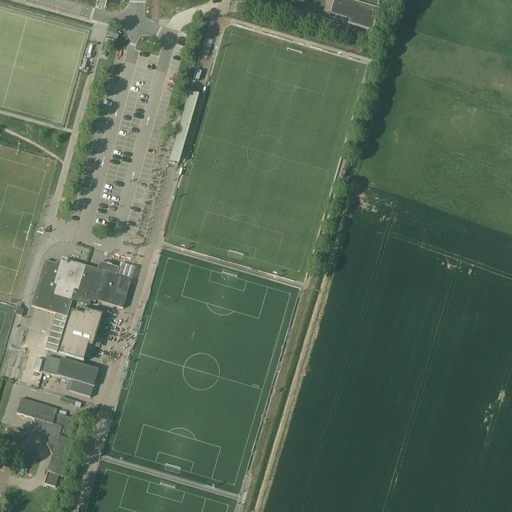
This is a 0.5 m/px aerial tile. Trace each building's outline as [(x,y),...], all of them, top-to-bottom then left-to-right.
[(348,25),(347,25),(347,26),(372,33),(379,10),(378,10),(377,10),(379,2),(371,0),(333,0),(329,16),(330,16),(349,22),(348,25)] [(184,111),(169,164),(178,166),(178,165),(181,154),(184,154),(185,149),(183,148),(187,133),(190,133),(191,130),(188,130),(193,114),(196,114),(197,109),(194,109),(198,96),(197,96),(190,94),(189,93),(184,111)] [(67,318),(71,304),(70,304),(74,291),(78,292),(85,267),(68,262),(62,260),(62,262),(60,261),(56,263),(56,265),(45,262),(31,307),(56,315),(67,318)] [(97,271),(85,267),(78,292),(74,291),(70,304),(71,304),(72,301),(89,306),(90,302),(95,303),(96,302),(123,310),(130,284),(128,280),(116,277),(119,269),(99,263),(97,271)] [(71,312),(58,355),(83,363),(85,357),(90,358),(94,347),(93,346),(102,314),(81,308),(79,315),(71,312)] [(56,315),(54,320),(65,324),(67,318),(56,315)] [(54,320),(52,326),(64,330),(65,324),(54,320)] [(52,326),(50,332),(62,335),(64,330),(52,326)] [(50,332),(49,338),(60,341),(62,335),(50,332)] [(49,338),(47,343),(59,347),(60,341),(49,338)] [(57,353),(59,347),(47,343),(45,349),(57,353)] [(90,399),(98,373),(46,357),(45,362),(42,374),(72,382),(69,392),(90,399)] [(42,374),(45,362),(39,360),(36,372),(42,374)] [(69,441),(73,427),(69,419),(55,415),(56,412),(20,400),(16,415),(33,420),(39,432),(43,433),(47,441),(46,445),(52,457),(50,462),(43,486),(55,489),(58,477),(61,478),(72,442),(69,441)]
